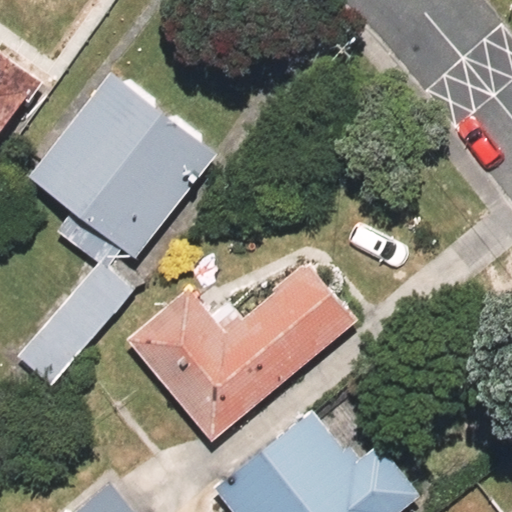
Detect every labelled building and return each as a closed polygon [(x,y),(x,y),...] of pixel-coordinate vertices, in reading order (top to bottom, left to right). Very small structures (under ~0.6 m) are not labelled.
[(0,145),(47,80),(0,46),(0,145)] [(225,153),(117,71),(36,177),(78,209),(129,248),(143,259),(225,153)] [(129,248),(78,209),(61,232),(104,263),(106,261),(114,267),(129,248)] [(219,439),(361,319),(311,259),(230,328),(195,287),(134,339),(219,439)] [(114,267),(106,261),(104,263),(21,357),(55,386),(140,290),(114,267)] [(410,511),(429,498),(385,442),(359,462),(319,410),(219,487),(238,511),(410,511)] [(137,511),(113,483),(78,511),(137,511)]
